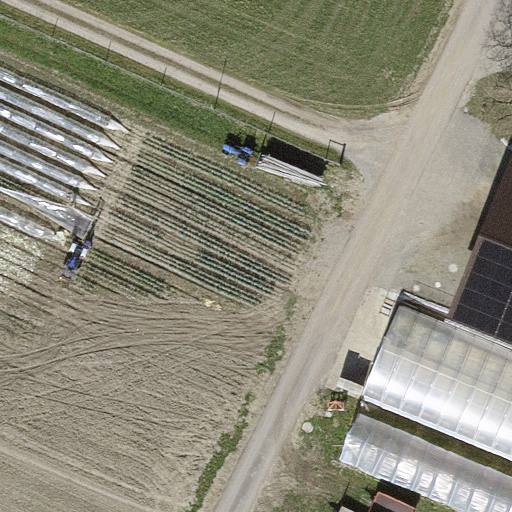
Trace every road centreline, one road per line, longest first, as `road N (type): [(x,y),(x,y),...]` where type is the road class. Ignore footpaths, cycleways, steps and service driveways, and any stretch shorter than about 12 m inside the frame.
road 1 (track): [(497,0),(240,511)]
road 2 (track): [(19,0),(409,178),(476,220)]
